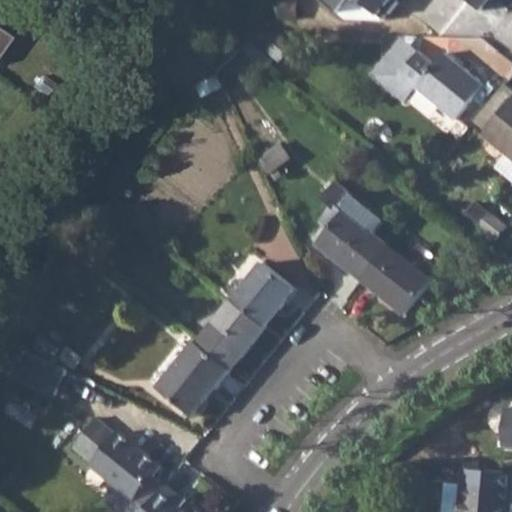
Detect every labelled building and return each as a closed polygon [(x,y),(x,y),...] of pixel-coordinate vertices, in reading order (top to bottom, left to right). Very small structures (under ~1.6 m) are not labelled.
[(489,0),(469,0),(481,10),(489,0)] [(0,25),(0,50),(12,33),(0,25)] [(420,51),(391,86),(390,87),(407,101),(418,88),(457,120),(485,85),(446,54),(437,65),(420,51)] [(511,100),(484,135),(507,154),(511,158),(511,100)] [(321,243),(365,279),(391,247),(375,233),(386,220),(338,181),(324,199),(333,207),(322,220),(332,228),(321,243)] [(391,247),(365,279),(408,313),(434,281),(391,247)] [(266,262),(235,300),(265,323),(279,306),(282,308),(298,289),(266,262)] [(235,300),(201,342),(233,368),(268,326),(265,323),(235,300)] [(201,342),(198,341),(161,388),(196,415),(233,368),(201,342)] [(11,344),(0,361),(0,366),(57,393),(69,371),(11,344)] [(69,348),(61,358),(75,370),(83,359),(69,348)] [(135,497),(162,465),(120,430),(118,432),(98,416),(74,445),(95,462),(93,464),(135,497)] [(511,511),(511,470),(465,467),(463,481),(447,481),(443,511),(511,511)] [(162,490),(143,511),(188,511),(185,508),(190,502),(178,493),(173,499),(162,490)]
